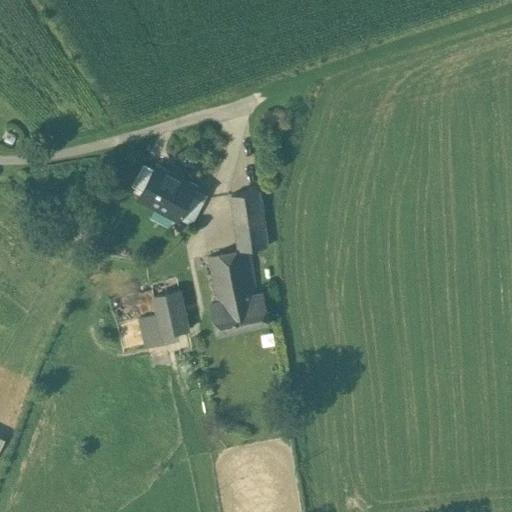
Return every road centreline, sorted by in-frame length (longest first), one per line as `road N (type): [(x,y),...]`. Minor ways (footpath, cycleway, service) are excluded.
road 1 (residential): [(288,76),(47,146),(0,148)]
road 2 (track): [(504,0),(288,76)]
